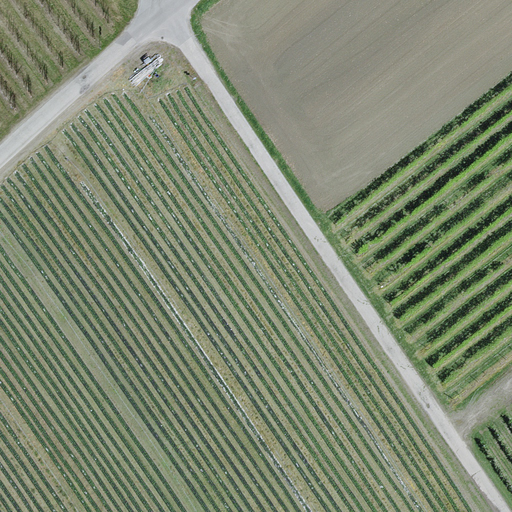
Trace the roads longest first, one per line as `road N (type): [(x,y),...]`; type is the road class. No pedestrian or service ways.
road 1 (unclassified): [(165,4),(505,511)]
road 2 (unclassified): [(165,4),(0,156)]
